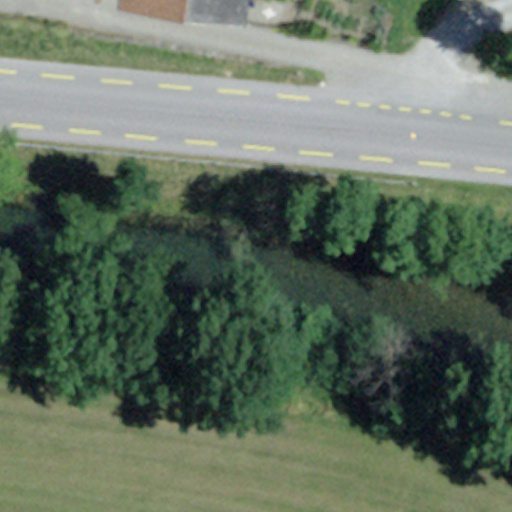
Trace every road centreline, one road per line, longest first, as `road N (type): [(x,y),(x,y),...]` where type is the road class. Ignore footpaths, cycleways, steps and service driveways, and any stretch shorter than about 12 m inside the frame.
road 1 (residential): [(432,140),(366,68),(21,0)]
road 2 (secondary): [(0,97),(432,140)]
